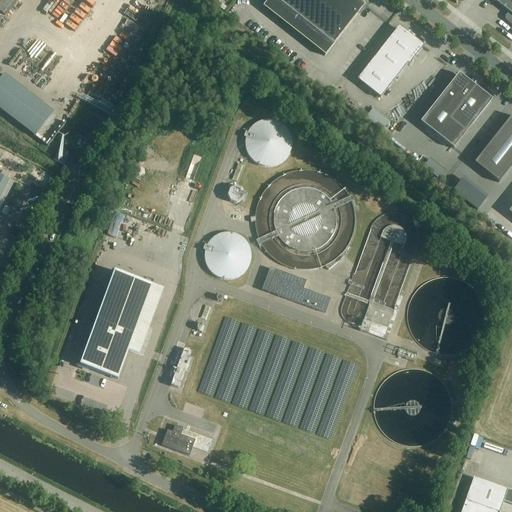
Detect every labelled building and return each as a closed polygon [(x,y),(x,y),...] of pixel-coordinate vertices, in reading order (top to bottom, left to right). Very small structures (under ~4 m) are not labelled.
[(325,56),(365,5),(358,0),(268,0),(263,8),(325,56)] [(511,0),(492,0),(508,12),(505,17),(505,20),(511,26),(511,25),(511,0)] [(357,81),(380,99),(381,99),(414,56),(415,56),(423,47),(414,39),(413,40),(398,28),(357,81)] [(18,63),(13,66),(18,73),(22,71),(18,63)] [(3,75),(0,78),(0,109),(10,117),(28,94),(3,75)] [(469,84),(458,76),(422,122),(421,121),(420,123),(453,149),(455,148),(454,147),(490,101),(480,93),(481,92),(470,83),(469,84)] [(53,113),(28,94),(10,117),(35,137),(53,113)] [(92,144),(104,123),(88,114),(77,135),(92,144)] [(7,117),(0,125),(12,136),(19,128),(7,117)] [(511,118),(474,166),(498,185),(511,167),(511,118)] [(245,142),(245,144),(245,146),(245,148),(245,150),(246,152),(247,153),(248,155),(249,157),(250,159),(251,160),(253,161),(254,163),(256,164),(258,165),(260,166),(262,166),(264,167),(266,167),(268,167),(270,167),(272,167),(274,166),(276,166),(278,165),(280,164),(281,163),(283,161),(284,160),(286,159),(287,157),(288,155),(289,153),(290,152),(290,150),(291,148),(291,146),(291,144),(291,142),(291,140),(290,138),(290,136),(289,134),(288,132),(287,130),(286,129),(284,127),(283,126),(281,124),(280,123),(278,122),(276,122),(274,121),(272,121),(270,120),(268,120),(266,120),(264,121),(262,121),(260,122),(258,122),(256,123),(254,124),(253,126),(251,127),(250,129),(249,130),(248,132),(247,134),(246,136),(245,138),(245,140),(245,142)] [(62,168),(69,154),(60,149),(53,164),(62,168)] [(0,217),(0,198),(9,181),(0,176),(0,222),(2,219),(0,217)] [(354,227),(361,230),(365,222),(358,219),(354,227)] [(204,254),(204,256),(204,258),(204,260),(204,262),(205,264),(206,266),(207,268),(208,269),(209,271),(210,272),(212,274),(214,275),(215,276),(217,277),(219,278),(221,278),(223,279),(225,279),(227,279),(229,279),(231,279),(233,278),(235,278),(237,277),(239,276),(240,275),(242,274),(243,272),(245,271),(246,269),(247,268),(248,266),(249,264),(249,262),(250,260),(250,258),(250,256),(250,254),(250,252),(249,250),(249,248),(248,246),(247,244),(246,243),(245,241),(243,239),(242,238),(240,237),(239,236),(237,235),(235,234),(233,233),(231,233),(229,233),(227,233),(225,233),(223,233),(221,233),(219,234),(217,235),(215,236),(214,237),(212,238),(210,239),(209,241),(208,243),(207,244),(206,246),(205,248),(204,250),(204,252),(204,254)] [(107,251),(109,240),(103,239),(100,249),(107,251)] [(262,291),(326,314),(331,300),(304,290),(307,282),(270,269),(262,291)] [(118,380),(153,285),(115,271),(80,366),(118,380)] [(387,341),(403,297),(399,296),(393,311),(370,303),(361,328),(369,331),(367,334),(387,341)] [(234,299),(231,305),(248,316),(252,310),(234,299)] [(182,351),(169,385),(177,388),(184,371),(185,372),(190,359),(186,358),(186,357),(188,356),(189,354),(189,351),(187,350),(185,349),(184,349),(182,350),(182,351)] [(167,431),(161,447),(189,457),(193,445),(194,443),(195,441),(195,440),(180,435),(181,433),(183,429),(174,426),(172,433),(167,431)] [(449,462),(458,464),(465,442),(456,439),(449,462)] [(493,485),(492,485),(473,478),(461,511),(499,511),(504,502),(511,504),(511,491),(508,490),(493,485)]
